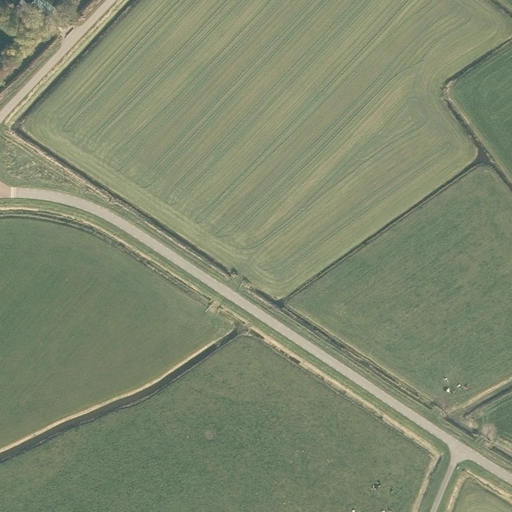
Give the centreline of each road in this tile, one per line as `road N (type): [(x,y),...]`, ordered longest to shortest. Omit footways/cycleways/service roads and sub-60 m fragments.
road 1 (tertiary): [(462,447),(110,217),(65,198),(0,193)]
road 2 (unclassified): [(0,118),(111,0)]
